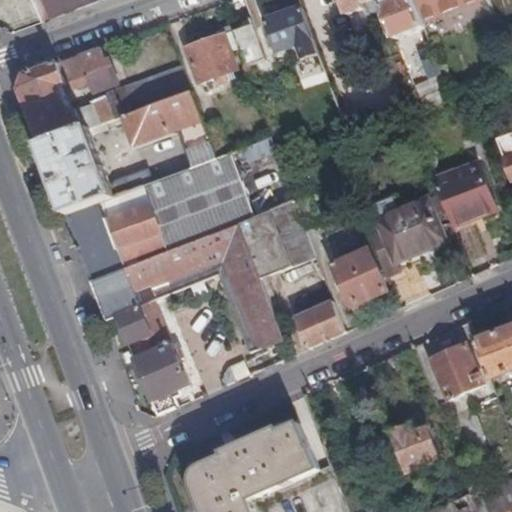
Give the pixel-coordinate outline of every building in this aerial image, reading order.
[(40,0),(49,21),(107,0),(40,0)] [(345,0),(353,18),(368,13),(373,27),(378,25),(376,20),(388,15),(399,43),(429,31),(426,24),(420,8),(417,0),(412,0),(397,6),(394,0),(345,0)] [(417,0),(420,8),(426,24),(487,1),(486,0),(417,0)] [(307,65),(325,59),(307,11),(271,24),(283,56),(302,49),(307,65)] [(255,21),(237,28),(239,34),(252,69),(252,70),(271,63),(255,21)] [(252,69),(239,34),(192,51),(204,87),(219,81),(221,88),(239,82),(237,75),(252,69)] [(19,89),(36,138),(95,132),(103,128),(96,107),(76,114),(69,95),(94,85),(98,96),(120,88),(104,47),(23,74),(19,89)] [(433,81),(446,77),(436,51),(424,56),(433,81)] [(110,126),(130,118),(197,94),(188,69),(133,88),(133,90),(101,102),(110,126)] [(511,81),(472,97),(476,108),(511,94),(511,81)] [(199,170),(222,161),(209,128),(197,94),(130,118),(140,147),(184,131),(199,170)] [(222,161),(232,157),(234,156),(223,123),(209,128),(222,161)] [(36,138),(65,215),(150,189),(159,185),(154,171),(122,182),(117,190),(95,132),(36,138)] [(289,171),(301,166),(295,150),(282,154),(289,171)] [(174,255),(245,228),(245,226),(257,222),(232,157),(222,161),(199,170),(169,182),(159,185),(150,189),(174,255)] [(447,198),(458,230),(478,222),(476,217),(500,209),(483,165),(440,182),(447,198)] [(133,271),(174,255),(150,189),(65,215),(93,281),(133,270),(133,271)] [(449,246),(462,241),(458,230),(447,198),(433,204),(449,246)] [(301,206),(310,231),(326,224),(317,200),(301,206)] [(384,223),(403,215),(398,201),(379,209),(384,223)] [(266,282),(322,260),(319,254),(310,231),(301,206),(301,204),(257,222),(245,226),(245,228),(266,282)] [(400,265),(449,246),(433,204),(403,215),(384,223),(388,233),(400,265)] [(476,217),(478,222),(501,214),(500,209),(476,217)] [(280,362),(293,356),(266,282),(245,228),(174,255),(133,271),(133,270),(93,281),(112,323),(121,320),(156,415),(179,406),(175,397),(181,395),(180,390),(192,384),(159,303),(226,277),(255,354),(274,346),(280,362)] [(378,237),(390,268),(400,265),(388,233),(378,237)] [(392,294),(371,246),(336,262),(357,310),(392,294)] [(304,350),(346,331),(332,289),(315,298),(320,313),(302,321),(304,350)] [(511,376),(511,333),(482,345),(496,383),(511,376)] [(493,385),(474,345),(437,362),(455,403),(493,385)] [(325,473),(304,426),(285,435),(283,431),(228,455),(230,459),(218,465),(207,470),(203,472),(199,476),(198,480),(197,486),(206,511),(258,511),(255,503),(325,473)] [(447,463),(435,431),(420,436),(417,430),(394,438),(410,478),(447,463)] [(511,511),(511,485),(495,493),(492,485),(473,493),(476,500),(479,511),(511,511)] [(479,511),(476,500),(446,511),(479,511)]
